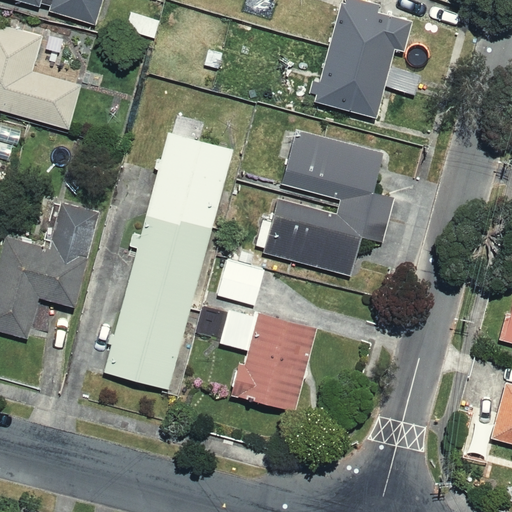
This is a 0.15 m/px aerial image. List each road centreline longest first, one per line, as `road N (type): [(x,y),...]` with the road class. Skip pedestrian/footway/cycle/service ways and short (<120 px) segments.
road 1 (residential): [(511,17),(378,511)]
road 2 (residential): [(243,511),(0,448)]
